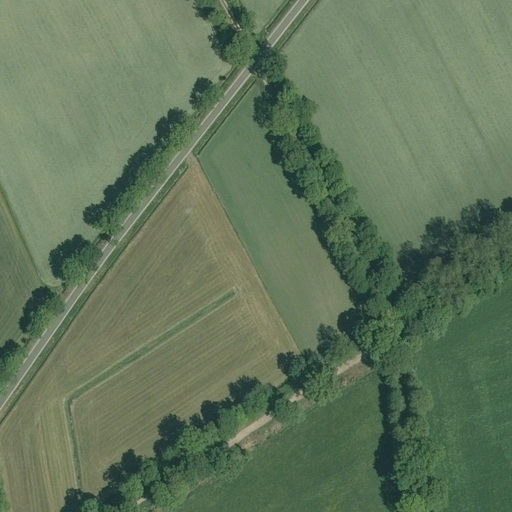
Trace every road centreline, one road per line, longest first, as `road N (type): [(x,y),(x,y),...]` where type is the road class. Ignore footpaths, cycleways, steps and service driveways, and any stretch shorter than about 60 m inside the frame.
road 1 (unclassified): [(0,406),(104,255),(304,0)]
road 2 (track): [(220,0),(393,331)]
road 3 (track): [(393,331),(124,511)]
road 4 (track): [(393,331),(511,253)]
